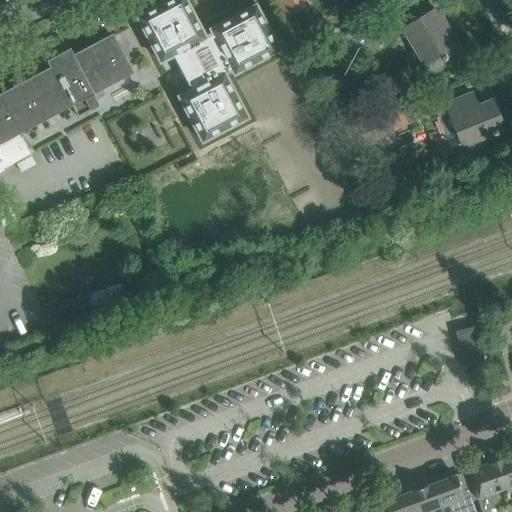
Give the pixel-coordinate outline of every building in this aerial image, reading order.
[(212,33),(205,37),(185,0),(167,0),(136,17),(160,63),(182,51),(199,85),(177,96),(202,142),(248,118),(225,74),(231,70),(234,75),(280,51),(256,4),(209,29),(212,33)] [(274,0),(280,15),(308,5),(306,0),(274,0)] [(435,9),(418,19),(403,28),(424,62),(419,66),(426,78),(447,65),(444,61),(447,59),(445,56),(459,48),(435,9)] [(380,18),(350,36),(336,44),(344,58),(352,54),(356,59),(392,37),(380,18)] [(17,133),(71,104),(77,117),(98,105),(91,93),(131,72),(111,35),(71,57),(69,52),(63,55),(58,46),(49,51),(54,60),(48,63),(51,67),(0,94),(0,170),(29,154),(17,133)] [(317,74),(331,65),(321,48),(307,56),(317,74)] [(434,93),(403,109),(387,118),(389,121),(374,129),(379,138),(434,109),(441,106),(434,93)] [(434,109),(437,117),(436,118),(450,154),(468,148),(467,144),(492,134),(493,136),(497,134),(496,132),(503,129),(492,100),(475,107),(470,95),(434,109)] [(455,332),(465,369),(473,367),(484,364),(474,327),(455,332)] [(486,464),(468,470),(479,499),(511,486),(511,454),(504,457),(505,459),(487,466),(486,464)] [(456,475),(412,491),(420,511),(474,511),(468,494),(463,496),(456,475)] [(511,511),(511,486),(479,499),(483,511),(511,511)] [(420,511),(412,491),(379,503),(381,511),(420,511)] [(381,511),(379,503),(353,511),(381,511)]
